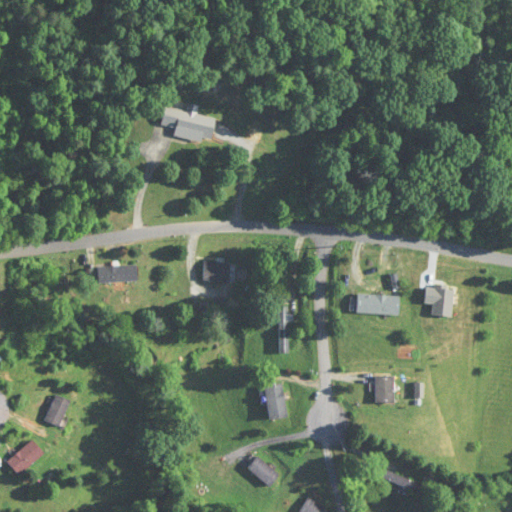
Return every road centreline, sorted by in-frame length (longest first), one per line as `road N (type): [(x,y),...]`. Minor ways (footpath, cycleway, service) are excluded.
road 1 (residential): [(511,260),(355,232),(247,226),(0,252)]
road 2 (residential): [(331,424),(326,229)]
